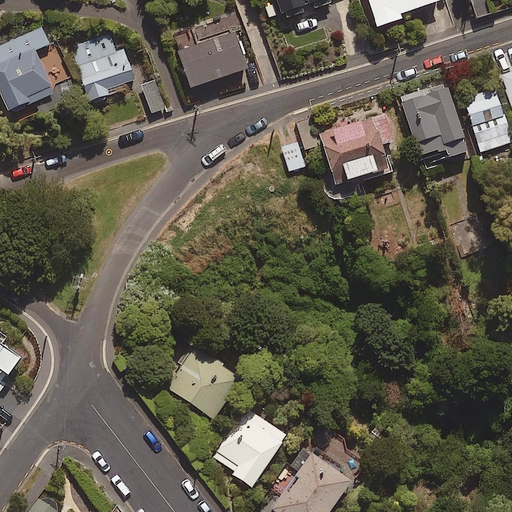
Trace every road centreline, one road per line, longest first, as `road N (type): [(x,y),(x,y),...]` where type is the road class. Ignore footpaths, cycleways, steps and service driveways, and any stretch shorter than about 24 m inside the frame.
road 1 (residential): [(84,346),(122,251),(192,159),(243,113)]
road 2 (residential): [(243,113),(511,26)]
road 3 (residential): [(0,183),(243,113)]
road 4 (residential): [(73,381),(174,511)]
road 5 (residential): [(0,485),(73,381)]
